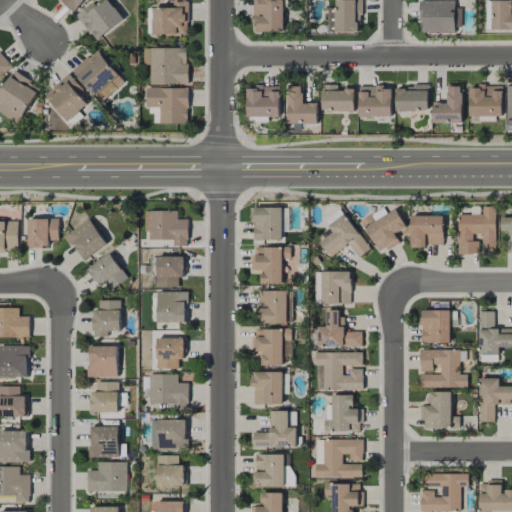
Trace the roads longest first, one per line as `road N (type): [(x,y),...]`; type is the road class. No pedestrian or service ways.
road 1 (tertiary): [(223,173),(222,511)]
road 2 (residential): [(223,57),(511,56)]
road 3 (residential): [(62,511),(62,283)]
road 4 (residential): [(397,511),(397,284)]
road 5 (primary): [(303,173),(511,172)]
road 6 (tertiary): [(222,0),(223,173)]
road 7 (primary): [(0,173),(140,173)]
